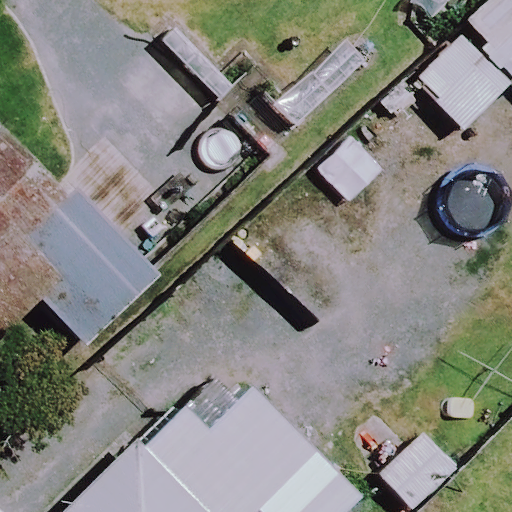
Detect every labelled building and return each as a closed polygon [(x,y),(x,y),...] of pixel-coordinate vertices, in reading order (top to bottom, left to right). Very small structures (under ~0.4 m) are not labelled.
[(511,0),(483,0),(456,28),(511,82),(511,0)] [(53,214),(0,159),(0,327),(29,299),(75,347),(141,283),(64,203),(53,214)] [(353,511),(242,397),(197,441),(168,411),(64,511),(353,511)] [(405,511),(473,447),(440,414),(369,483),(397,511),(405,511)] [(511,511),(511,506),(487,480),(453,511),(511,511)]
